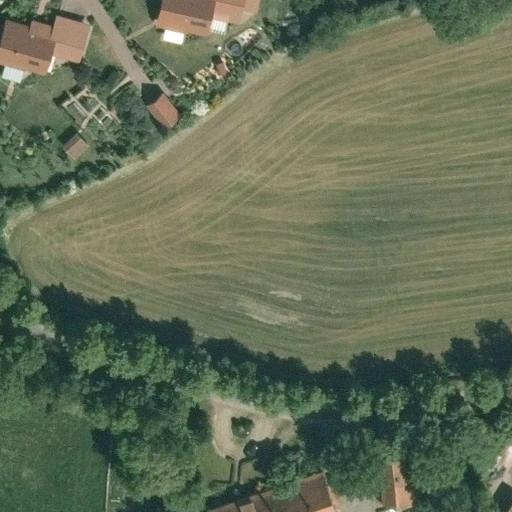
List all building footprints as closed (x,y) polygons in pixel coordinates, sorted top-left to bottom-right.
[(160,0),(156,20),(202,30),(206,10),(242,18),(245,0),(160,0)] [(4,17),(0,29),(0,60),(43,73),(49,52),(79,61),(90,20),(53,10),(50,21),(29,16),(27,23),(4,17)] [(159,87),(141,101),(160,126),(178,112),(159,87)] [(76,157),(90,142),(75,128),(61,142),(76,157)] [(374,445),(379,503),(412,500),(407,442),(374,445)] [(206,508),(207,511),(341,511),(326,467),(206,508)] [(511,511),(511,498),(502,511),(511,511)]
